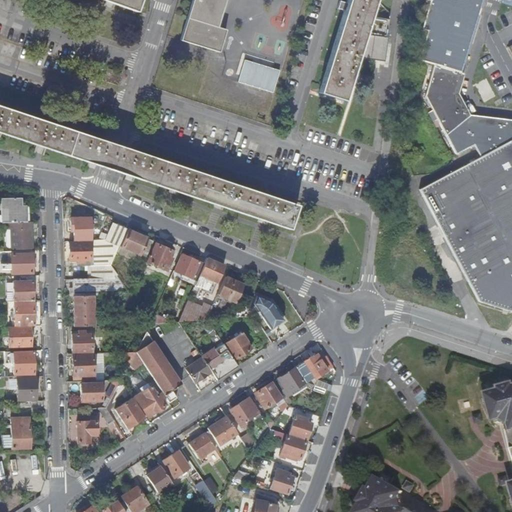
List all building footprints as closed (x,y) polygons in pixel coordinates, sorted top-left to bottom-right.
[(139,0),(102,0),(136,12),(139,0)] [(191,0),(179,41),(219,52),(226,30),(217,27),(226,0),(191,0)] [(374,0),(347,0),(318,93),(343,101),(374,0)] [(425,35),(417,57),(463,70),(481,0),(422,0),(423,1),(428,3),(420,28),(420,32),(425,35)] [(432,68),(460,75),(463,70),(417,57),(417,64),(432,68)] [(280,71),(245,60),(238,82),(273,93),(280,71)] [(121,73),(107,68),(103,80),(118,84),(121,73)] [(511,125),(481,123),(472,122),(454,96),(460,75),(432,68),(424,96),(459,157),(478,148),(485,159),(425,195),(487,305),(511,311),(511,125)] [(481,101),(493,98),(488,78),(476,82),(481,101)] [(288,229),(296,205),(118,146),(73,130),(0,105),(0,132),(41,146),(91,163),(109,169),(110,169),(129,175),(175,191),(217,205),(263,221),(288,229)] [(1,198),(1,223),(7,222),(24,222),(23,205),(21,205),(21,197),(1,198)] [(73,231),(73,239),(90,239),(89,217),(70,217),(70,230),(73,231)] [(31,248),(30,222),(29,222),(24,222),(7,222),(7,229),(10,229),(11,248),(31,248)] [(90,258),(90,265),(109,265),(125,229),(111,223),(104,240),(89,240),(89,242),(68,242),(69,258),(73,258),(73,262),(79,262),(79,258),(90,258)] [(146,239),(127,231),(120,247),(139,255),(146,239)] [(171,251),(154,244),(146,262),(163,269),(171,251)] [(10,264),(1,264),(1,270),(10,269),(11,274),(32,273),(31,253),(10,254),(10,264)] [(179,255),(169,279),(173,281),(178,272),(196,280),(203,265),(179,255)] [(214,286),(223,265),(206,257),(203,265),(196,280),(192,290),(197,292),(200,285),(203,287),(205,282),(214,286)] [(111,295),(129,295),(126,289),(109,265),(90,265),(73,266),(73,274),(69,275),(69,296),(73,296),(93,296),(103,295),(111,295)] [(241,284),(224,277),(216,295),(233,302),(241,284)] [(33,298),(32,281),(20,281),(13,282),(13,299),(33,298)] [(266,329),(281,321),(263,290),(249,299),(266,329)] [(73,326),(94,326),(93,296),(73,296),(73,326)] [(178,322),(206,319),(213,302),(206,299),(199,317),(183,310),(178,322)] [(33,325),(33,301),(13,301),(14,318),(11,318),(11,321),(14,321),(14,326),(33,325)] [(182,333),(175,322),(149,324),(146,331),(158,350),(182,333)] [(9,346),(30,346),(29,327),(8,328),(9,346)] [(71,352),(92,351),(91,330),(77,330),(77,333),(71,333),(71,352)] [(164,396),(168,403),(176,397),(171,390),(180,383),(158,350),(146,331),(135,351),(141,361),(161,391),(164,396)] [(222,345),(233,360),(251,348),(241,333),(222,345)] [(216,380),(237,366),(233,360),(222,345),(216,335),(211,339),(217,347),(201,357),(210,371),(216,380)] [(12,352),(12,351),(5,351),(5,363),(12,363),(13,374),(33,373),(33,352),(12,352)] [(135,351),(130,361),(134,365),(141,361),(135,351)] [(316,353),(304,361),(314,377),(326,370),(327,371),(331,367),(321,351),(316,354),(316,353)] [(72,381),(112,380),(112,377),(101,378),(101,375),(94,375),(93,354),(71,355),(72,381)] [(193,382),(210,371),(201,357),(186,368),(185,368),(193,382)] [(304,361),(295,366),(305,382),(314,377),(304,361)] [(294,367),(280,376),(283,380),(280,382),(289,395),(292,393),(290,391),(304,382),(294,367)] [(16,401),(35,400),(34,377),(15,378),(16,401)] [(314,385),(325,389),(327,384),(316,380),(314,385)] [(101,401),(101,382),(80,383),(81,401),(101,401)] [(264,408),(281,397),(272,382),(257,392),(260,395),(257,397),(264,408)] [(511,382),(500,386),(500,389),(486,393),(494,420),(502,418),(509,423),(511,433),(511,482),(511,483),(511,485),(511,382)] [(162,398),(164,396),(161,391),(158,393),(153,386),(135,398),(147,417),(148,416),(149,418),(155,413),(154,412),(165,404),(162,398)] [(248,397),(234,407),(237,412),(232,415),(240,429),(245,425),(243,422),(258,412),(248,397)] [(143,417),(131,398),(115,409),(127,428),(143,417)] [(278,404),(282,411),(287,404),(284,400),(278,404)] [(107,423),(113,419),(105,408),(97,408),(107,423)] [(295,413),(288,433),(306,439),(311,422),(306,420),(306,417),(295,413)] [(237,433),(225,416),(206,428),(217,446),(237,433)] [(11,449),(29,448),(28,419),(10,419),(11,449)] [(77,442),(91,442),(91,434),(98,434),(98,420),(77,421),(77,442)] [(112,422),(107,426),(115,437),(120,433),(112,422)] [(214,448),(204,433),(188,444),(197,459),(214,448)] [(240,439),(250,453),(256,446),(248,434),(240,439)] [(295,457),(299,458),(305,442),(286,435),(278,457),(285,459),(285,457),(293,460),(295,457)] [(177,450),(163,460),(166,466),(164,468),(167,472),(170,471),(173,476),(188,467),(177,450)] [(171,483),(159,465),(145,474),(157,492),(171,483)] [(269,487),(286,493),(292,476),(288,475),(288,472),(275,468),(269,487)] [(239,470),(234,477),(242,480),(247,473),(239,470)] [(209,477),(203,481),(211,494),(217,489),(209,477)] [(409,511),(401,508),(399,498),(403,491),(378,477),(371,490),(368,488),(361,501),(363,503),(358,511),(409,511)] [(203,481),(202,480),(194,484),(209,507),(215,500),(211,494),(203,481)] [(136,487),(121,497),(123,501),(130,511),(135,511),(147,504),(136,487)] [(277,511),(280,505),(259,498),(254,511),(277,511)] [(129,511),(130,511),(123,501),(118,504),(116,500),(102,509),(103,511),(129,511)]
